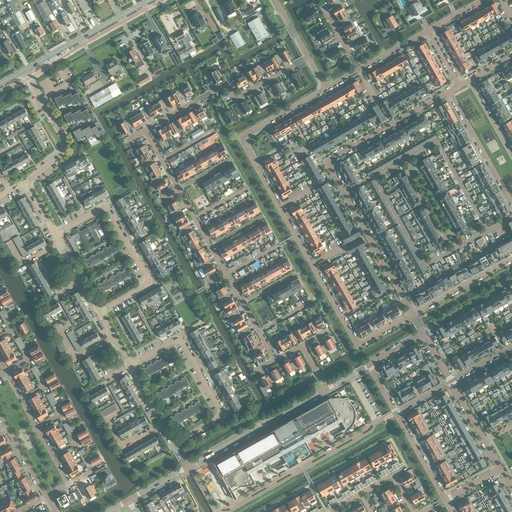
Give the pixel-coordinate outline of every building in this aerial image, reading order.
[(11,15),(19,11),(13,0),(5,5),(11,15)] [(61,6),(58,0),(51,0),(48,2),(53,11),(61,6)] [(229,0),(221,5),(227,16),(235,11),(229,0)] [(419,2),(416,4),(415,0),(408,4),(410,7),(408,8),(412,16),(414,14),(415,16),(421,12),(421,11),(423,10),(419,2)] [(60,28),(55,20),(53,22),(49,16),(52,14),(45,1),(36,6),(45,21),(46,20),(49,25),(49,24),(51,27),(52,27),(55,32),(60,28)] [(333,11),(336,16),(346,10),(341,1),(332,6),(334,9),(333,10),(333,11)] [(71,14),(76,12),(70,2),(65,4),(71,14)] [(491,5),(489,6),(494,15),(499,12),(496,7),(498,6),(496,2),(491,5)] [(244,10),(247,16),(255,11),(251,5),(244,10)] [(489,6),(484,9),(489,18),(494,15),(489,6)] [(316,11),(315,8),(303,15),(308,23),(319,16),(318,14),(318,13),(317,10),(316,11)] [(489,18),(484,9),(480,11),(484,20),(489,17),(489,18)] [(30,22),(36,19),(31,10),(25,13),(30,22)] [(339,21),(339,20),(339,21),(340,21),(342,24),(351,19),(346,10),(336,16),(339,21)] [(19,11),(11,15),(18,26),(25,22),(19,11)] [(64,25),(65,25),(68,24),(67,23),(69,22),(66,15),(64,11),(58,15),(60,18),(64,25)] [(480,11),(475,14),(480,22),(484,20),(480,11)] [(198,12),(191,16),(197,27),(204,24),(202,20),(204,20),(201,14),(199,15),(198,12)] [(3,24),(12,19),(9,14),(0,19),(3,24)] [(398,25),(391,14),(385,17),(387,20),(384,22),(388,29),(391,28),(391,29),(398,25)] [(480,22),(475,14),(470,17),(475,25),(480,22)] [(248,23),(258,41),(268,35),(258,17),(248,23)] [(465,19),(467,21),(470,28),(475,25),(470,17),(465,19)] [(343,27),(343,28),(346,33),(356,27),(351,19),(342,24),(343,27)] [(465,19),(461,22),(465,30),(470,28),(467,21),(465,19)] [(41,35),(41,34),(44,33),(38,23),(33,26),(38,36),(39,35),(40,35),(41,35)] [(318,39),(330,32),(328,29),(326,28),(324,25),(315,30),(317,33),(315,34),(318,39)] [(229,36),(237,49),(254,39),(246,26),(229,36)] [(350,38),(352,41),(361,36),(356,27),(346,33),(348,38),(349,38),(349,39),(350,38)] [(440,35),(443,41),(454,35),(450,29),(446,31),(443,32),(443,33),(440,35)] [(178,33),(187,48),(191,45),(189,43),(192,41),(187,34),(185,35),(183,31),(178,33)] [(224,38),(221,32),(215,35),(217,37),(219,41),(224,38)] [(332,36),(330,32),(318,39),(320,38),(325,46),(333,41),(332,38),(331,36),(332,36)] [(184,44),(186,48),(187,48),(178,33),(174,36),(177,42),(179,41),(182,46),(184,44)] [(154,38),(153,38),(154,39),(156,43),(157,44),(158,46),(157,46),(158,47),(158,46),(161,51),(163,54),(173,49),(170,44),(168,46),(166,42),(165,41),(164,40),(164,39),(162,35),(161,35),(158,37),(158,36),(157,36),(154,38)] [(443,41),(447,48),(457,42),(454,35),(443,41)] [(510,45),(505,35),(500,38),(505,46),(509,43),(510,45)] [(20,36),(14,38),(21,50),(26,47),(20,36)] [(355,46),(356,49),(357,48),(358,51),(370,45),(365,36),(354,43),(355,46)] [(500,38),(495,40),(500,48),(505,46),(500,38)] [(6,54),(13,50),(7,40),(1,44),(0,42),(0,47),(2,46),(6,54)] [(495,40),(491,43),(495,51),(500,48),(495,40)] [(154,53),(157,52),(154,48),(152,49),(148,42),(148,41),(140,46),(141,46),(146,55),(145,55),(146,55),(153,51),(154,53)] [(450,54),(461,48),(457,42),(447,48),(450,54)] [(429,49),(425,43),(421,45),(418,47),(415,49),(418,55),(429,49)] [(491,54),(495,51),(491,43),(486,45),(491,54)] [(179,52),(182,57),(194,51),(191,45),(187,48),(186,48),(179,52)] [(486,56),(491,54),(486,45),(481,48),(487,58),(486,56)] [(338,47),(329,52),(333,61),(343,55),(338,47)] [(461,48),(450,54),(454,60),(464,54),(461,48)] [(487,58),(481,48),(482,50),(477,53),(482,61),(487,58)] [(133,49),(129,52),(129,51),(126,53),(127,53),(126,54),(128,58),(128,59),(129,62),(130,62),(132,65),(136,62),(140,70),(145,67),(139,55),(137,56),(133,49)] [(282,63),(285,61),(286,62),(292,59),(286,49),(277,54),(282,63)] [(432,56),(429,49),(418,55),(422,62),(432,56)] [(274,69),(277,67),(280,66),(279,65),(282,63),(277,54),(268,59),(274,69)] [(457,66),(468,60),(464,54),(454,60),(457,66)] [(403,55),(398,57),(404,68),(409,65),(403,55)] [(436,62),(432,56),(422,62),(425,68),(436,62)] [(398,57),(394,60),(399,69),(403,66),(404,68),(398,57)] [(111,75),(121,69),(115,59),(105,65),(111,75)] [(268,72),(274,69),(268,59),(260,64),(265,73),(268,71),(268,72)] [(399,69),(394,60),(389,63),(394,71),(399,69)] [(457,66),(461,73),(471,67),(468,60),(457,66)] [(439,68),(436,62),(425,68),(429,74),(439,68)] [(156,75),(166,69),(163,63),(152,69),(156,75)] [(394,71),(389,63),(384,65),(389,74),(394,71)] [(257,79),(260,77),(262,76),(262,75),(265,73),(260,64),(251,69),(257,79)] [(389,74),(384,65),(380,68),(385,77),(385,76),(389,74)] [(218,66),(210,70),(217,82),(220,81),(220,80),(222,79),(221,78),(224,76),(218,66)] [(385,77),(380,68),(375,71),(380,80),(385,77)] [(443,75),(439,68),(429,74),(432,80),(443,75)] [(507,69),(502,72),(507,80),(511,77),(511,76),(507,68),(507,69)] [(251,82),(257,79),(251,69),(242,74),(248,84),(248,83),(250,81),(251,82)] [(214,84),(217,82),(210,70),(205,73),(206,75),(203,77),(208,86),(211,84),(212,85),(214,84)] [(380,80),(375,71),(373,72),(368,75),(370,78),(372,77),(375,82),(380,79),(380,80)] [(86,85),(96,80),(92,72),(82,78),(86,85)] [(291,84),(293,88),(295,87),(296,88),(304,83),(297,72),(295,73),(292,74),(292,75),(289,76),(293,83),(291,84)] [(242,87),(245,86),(248,84),(242,74),(237,77),(238,79),(236,79),(238,82),(236,83),(239,88),(242,87)] [(447,81),(443,75),(432,80),(436,87),(447,81)] [(479,84),(482,89),(492,83),(489,78),(479,84)] [(274,84),(280,94),(288,90),(283,81),(280,83),(279,82),(277,83),(274,84)] [(353,83),(351,84),(356,93),(361,90),(358,85),(360,84),(358,81),(353,83)] [(96,108),(122,93),(116,83),(89,98),(96,108)] [(492,83),(482,89),(485,95),(495,88),(492,83)] [(269,88),(267,90),(272,99),(280,94),(274,84),(271,86),(271,87),(269,88)] [(351,84),(346,87),(351,96),(356,93),(351,84)] [(188,98),(190,97),(194,95),(188,85),(179,90),(184,99),(187,97),(188,98)] [(415,86),(421,96),(426,93),(421,85),(416,87),(416,86),(415,86)] [(415,86),(410,88),(415,97),(420,94),(421,96),(415,86)] [(346,87),(341,90),(346,98),(351,96),(346,87)] [(54,99),(58,107),(63,104),(65,107),(73,102),(75,105),(81,101),(84,105),(87,103),(79,88),(75,91),(77,93),(71,96),(69,94),(63,97),(62,98),(60,95),(54,99)] [(410,88),(406,91),(410,99),(415,97),(410,88)] [(495,88),(485,95),(485,94),(488,100),(497,95),(494,89),(496,89),(495,88)] [(182,101),(181,100),(184,99),(179,90),(176,91),(176,93),(171,95),(170,94),(176,105),(182,101)] [(341,90),(337,92),(342,101),(346,98),(341,90)] [(410,99),(406,91),(401,94),(406,102),(410,99)] [(259,106),(267,102),(262,92),(254,97),(259,106)] [(337,92),(332,95),(337,103),(342,101),(337,92)] [(170,108),(173,106),(176,105),(170,94),(162,99),(167,108),(170,107),(170,108)] [(401,94),(396,96),(401,105),(406,102),(401,94)] [(332,95),(327,98),(332,106),(337,103),(332,95)] [(497,95),(488,100),(491,105),(490,105),(501,99),(500,100),(497,95)] [(396,96),(392,99),(397,109),(397,107),(401,105),(396,96)] [(327,98),(323,100),(327,109),(332,106),(327,98)] [(153,104),(159,114),(164,111),(164,110),(167,108),(162,99),(158,101),(159,102),(154,105),(153,104)] [(397,109),(392,99),(391,99),(392,100),(388,103),(386,100),(394,114),(393,112),(397,109)] [(494,111),(505,105),(501,99),(490,105),(491,105),(490,106),(492,109),(493,109),(494,111)] [(243,114),(251,110),(246,100),(238,105),(243,114)] [(323,100),(318,103),(323,111),(327,109),(323,100)] [(386,100),(380,104),(388,118),(394,114),(386,100)] [(440,114),(451,108),(447,102),(436,108),(440,114)] [(318,103),(313,106),(318,114),(323,111),(318,103)] [(153,118),(159,114),(153,104),(144,109),(149,118),(152,117),(153,118)] [(69,112),(68,113),(63,116),(67,123),(73,120),(74,123),(82,119),(84,121),(91,117),(93,122),(97,120),(95,117),(93,113),(88,105),(85,107),(86,109),(80,113),(79,110),(71,115),(69,112)] [(385,119),(377,105),(371,109),(379,123),(385,119)] [(508,111),(505,105),(494,111),(497,117),(508,111)] [(201,106),(198,108),(195,109),(196,111),(193,112),(198,121),(207,116),(201,106)] [(313,106),(308,108),(313,117),(318,114),(313,106)] [(19,112),(23,118),(28,115),(25,108),(19,112)] [(308,108),(304,111),(308,119),(313,117),(308,108)] [(451,108),(440,114),(443,120),(454,114),(451,108)] [(136,115),(141,124),(147,121),(146,120),(149,118),(144,109),(141,111),(141,112),(136,115)] [(367,113),(373,123),(377,120),(379,123),(371,109),(372,111),(368,114),(367,113)] [(225,113),(222,114),(228,124),(236,119),(231,110),(228,111),(225,112),(225,113)] [(192,111),(187,114),(193,124),(198,121),(193,112),(192,111)] [(299,114),(305,124),(304,122),(308,119),(304,111),(299,114)] [(511,117),(508,111),(497,117),(499,119),(498,120),(500,123),(501,123),(511,117)] [(14,115),(18,121),(23,118),(19,112),(14,115)] [(367,113),(362,115),(367,124),(371,121),(372,123),(373,123),(367,113)] [(187,114),(183,116),(181,117),(187,128),(193,124),(187,114)] [(299,114),(294,116),(300,126),(305,124),(299,114)] [(458,120),(454,114),(443,120),(445,119),(449,125),(446,126),(446,127),(458,120)] [(9,117),(13,124),(18,121),(14,115),(9,117)] [(135,128),(141,124),(136,115),(131,118),(130,117),(127,119),(132,128),(135,126),(135,128)] [(362,115),(358,118),(362,127),(367,124),(362,115)] [(419,118),(425,129),(430,126),(425,116),(419,119),(419,118)] [(10,125),(12,128),(14,126),(9,117),(4,120),(7,127),(10,125)] [(187,128),(181,117),(176,121),(176,122),(181,131),(182,130),(181,129),(186,127),(187,128)] [(291,118),(286,121),(292,131),(291,129),(296,126),(291,118)] [(358,118),(353,121),(358,129),(362,127),(358,118)] [(417,120),(414,122),(419,130),(424,127),(425,129),(419,118),(416,120),(417,120)] [(129,131),(129,130),(132,128),(127,119),(118,124),(119,126),(118,126),(119,129),(120,129),(124,134),(129,131)] [(511,119),(503,125),(506,131),(511,127),(511,119)] [(5,128),(6,131),(9,129),(4,120),(0,122),(0,126),(2,130),(5,128)] [(458,120),(446,127),(449,132),(460,126),(457,121),(458,120)] [(79,128),(78,129),(72,132),(77,140),(82,137),(84,139),(91,135),(93,138),(100,134),(103,138),(106,136),(105,134),(101,128),(98,121),(94,123),(96,126),(90,129),(88,127),(80,131),(79,128)] [(286,121),(282,123),(287,134),(292,131),(286,121)] [(353,121),(348,123),(353,132),(358,129),(353,121)] [(173,122),(170,124),(167,125),(173,135),(181,131),(176,122),(173,123),(173,122)] [(411,123),(408,124),(415,135),(414,133),(419,130),(414,122),(411,123)] [(282,123),(277,126),(282,134),(286,132),(287,134),(282,123)] [(348,123),(343,126),(348,135),(353,132),(348,123)] [(409,125),(403,128),(410,139),(410,138),(415,135),(408,124),(409,125)] [(167,125),(165,127),(162,129),(167,139),(173,135),(167,125)] [(31,135),(38,131),(35,126),(28,129),(31,135)] [(282,134),(277,126),(272,129),(277,137),(282,134)] [(343,126),(339,129),(344,139),(345,139),(344,137),(348,135),(343,126)] [(463,131),(460,126),(449,132),(452,137),(463,130),(463,131)] [(410,139),(403,128),(404,129),(401,130),(401,129),(398,131),(405,142),(410,139)] [(167,139),(162,129),(156,132),(162,142),(167,139)] [(340,131),(335,133),(340,142),(344,139),(339,129),(340,131)] [(464,132),(463,130),(452,137),(453,137),(456,142),(467,136),(465,132),(464,132)] [(34,140),(41,136),(38,131),(31,135),(34,140)] [(405,142),(398,131),(399,132),(396,133),(395,132),(393,134),(399,145),(405,142)] [(340,142),(335,133),(330,136),(335,144),(340,142)] [(386,138),(392,149),(398,146),(391,135),(389,136),(389,137),(387,139),(386,138)] [(36,146),(44,142),(41,136),(34,140),(36,143),(35,144),(36,146)] [(330,136),(326,139),(330,147),(335,144),(330,136)] [(469,139),(467,136),(456,142),(459,147),(469,141),(468,139),(469,139)] [(381,141),(387,152),(392,149),(386,138),(383,139),(384,140),(382,142),(381,142),(381,141)] [(320,139),(315,142),(320,150),(325,148),(325,150),(326,150),(320,139)] [(320,139),(326,150),(330,147),(326,139),(321,141),(320,139)] [(387,152),(381,141),(376,144),(375,143),(381,154),(386,151),(387,152)] [(47,147),(44,142),(36,146),(38,148),(39,148),(40,151),(47,147)] [(145,145),(144,145),(142,142),(133,147),(135,151),(136,150),(139,155),(138,156),(148,150),(145,145)] [(315,142),(310,145),(315,153),(320,150),(315,142)] [(373,145),(370,147),(376,157),(375,155),(380,152),(381,154),(375,143),(373,144),(373,145)] [(462,156),(473,150),(470,143),(459,150),(462,156)] [(218,148),(223,157),(228,154),(223,145),(218,148)] [(367,148),(365,149),(371,160),(376,157),(370,147),(367,148)] [(213,150),(219,160),(223,157),(218,148),(213,150)] [(365,150),(359,153),(365,163),(371,160),(365,149),(364,149),(365,150)] [(152,156),(150,154),(148,150),(138,156),(143,165),(152,160),(150,157),(152,156)] [(209,153),(214,162),(219,160),(213,150),(209,153)] [(477,156),(475,152),(473,150),(462,156),(466,162),(477,156)] [(21,155),(22,156),(25,163),(31,160),(27,153),(25,155),(24,154),(21,155)] [(204,156),(209,165),(214,162),(209,153),(204,156)] [(85,155),(80,158),(87,170),(89,169),(88,167),(91,165),(90,163),(92,162),(89,156),(87,157),(85,155)] [(17,159),(20,166),(25,163),(22,156),(17,159)] [(199,158),(204,168),(209,165),(204,156),(199,158)] [(309,156),(301,161),(303,166),(312,161),(309,156)] [(480,162),(477,156),(466,162),(469,168),(480,162)] [(419,163),(418,164),(421,170),(422,170),(423,169),(433,163),(429,157),(427,158),(418,162),(419,163)] [(80,158),(78,159),(75,161),(80,170),(80,171),(84,169),(85,171),(87,170),(80,158)] [(194,161),(200,170),(204,168),(199,158),(194,161)] [(266,166),(267,168),(276,163),(276,162),(275,163),(273,158),(268,161),(267,159),(263,161),(266,166)] [(11,162),(15,169),(20,166),(17,159),(11,162)] [(341,170),(352,164),(349,159),(343,162),(342,161),(340,162),(340,163),(339,165),(341,170)] [(158,168),(156,165),(155,162),(154,163),(152,160),(143,165),(145,168),(146,168),(149,173),(148,173),(148,174),(158,168)] [(71,163),(70,164),(69,164),(74,171),(76,175),(78,174),(77,172),(80,170),(75,161),(74,161),(71,162),(71,163)] [(190,164),(195,173),(200,170),(194,161),(190,164)] [(303,166),(306,170),(314,166),(312,161),(303,166)] [(6,165),(10,172),(15,169),(11,162),(6,165)] [(267,168),(270,172),(279,167),(276,163),(267,168)] [(433,163),(423,169),(422,170),(421,170),(422,170),(426,176),(437,170),(433,163)] [(485,169),(482,163),(473,168),(476,174),(485,169)] [(74,171),(69,164),(64,167),(66,169),(63,171),(67,178),(70,177),(68,174),(74,171)] [(185,166),(190,176),(195,173),(190,164),(185,166)] [(240,176),(234,164),(228,167),(235,179),(240,176)] [(352,164),(341,170),(342,173),(343,172),(345,175),(355,169),(352,164)] [(0,167),(5,175),(10,172),(6,165),(4,167),(3,166),(0,167)] [(180,169),(185,178),(190,176),(185,166),(180,169)] [(314,166),(306,170),(309,175),(317,170),(314,166)] [(235,179),(228,167),(223,170),(228,180),(233,177),(235,179)] [(270,172),(272,177),(281,172),(278,168),(279,167),(270,172)] [(161,173),(158,168),(148,174),(153,182),(162,177),(160,174),(161,173)] [(175,172),(181,181),(185,178),(180,169),(175,172)] [(355,169),(345,175),(346,178),(345,178),(347,181),(358,175),(355,169)] [(479,179),(488,174),(485,169),(476,174),(479,179)] [(228,180),(223,170),(218,173),(223,183),(228,180)] [(317,170),(309,175),(311,180),(322,174),(321,174),(320,175),(317,170)] [(431,181),(440,176),(438,177),(435,171),(437,170),(426,176),(429,182),(431,181)] [(394,176),(395,177),(392,178),(396,183),(407,177),(404,171),(403,172),(403,171),(394,176)] [(272,177),(275,182),(283,177),(281,172),(272,177)] [(223,183),(218,173),(213,176),(218,186),(223,183)] [(316,184),(324,179),(322,174),(311,180),(312,180),(313,179),(316,184)] [(491,180),(488,175),(488,174),(479,179),(482,185),(480,187),(491,180)] [(358,175),(347,181),(348,181),(351,186),(361,180),(358,175)] [(218,186),(213,176),(207,179),(213,188),(218,186)] [(440,176),(431,181),(429,182),(433,188),(444,182),(440,176)] [(168,185),(166,182),(165,180),(164,180),(162,177),(153,182),(158,191),(168,185)] [(275,182),(278,186),(287,181),(286,181),(286,182),(283,177),(275,182)] [(390,196),(396,193),(400,191),(410,185),(407,178),(408,178),(407,177),(396,183),(396,184),(398,183),(401,187),(395,190),(394,189),(388,193),(390,196)] [(213,188),(207,179),(202,182),(207,191),(213,188)] [(494,186),(491,180),(480,187),(483,193),(494,186)] [(278,186),(280,191),(289,186),(287,181),(278,186)] [(47,186),(50,191),(57,187),(54,182),(47,186)] [(447,189),(444,182),(433,188),(437,195),(447,189)] [(330,188),(327,183),(319,188),(321,193),(330,188)] [(103,198),(104,197),(108,195),(106,191),(108,190),(104,184),(99,187),(98,184),(96,185),(103,198)] [(97,201),(102,198),(103,198),(96,185),(93,187),(95,189),(91,190),(97,201)] [(364,185),(353,191),(356,196),(356,197),(367,191),(364,185)] [(414,191),(410,185),(400,191),(403,197),(414,191)] [(282,193),(284,198),(288,196),(287,194),(292,191),(289,186),(280,191),(281,193),(282,193)] [(498,192),(494,186),(483,193),(487,199),(498,192)] [(50,191),(53,196),(60,193),(57,187),(50,191)] [(322,198),(322,199),(332,193),(330,188),(321,193),(324,197),(322,198)] [(92,204),(94,203),(97,201),(91,190),(86,193),(92,204)] [(367,191),(356,197),(357,199),(358,199),(360,202),(370,196),(367,191)] [(417,197),(414,191),(403,197),(407,203),(417,197)] [(442,203),(452,197),(449,191),(438,197),(442,204),(442,203)] [(498,192),(487,199),(490,197),(492,202),(490,203),(501,197),(498,192)] [(53,196),(56,201),(63,198),(60,193),(53,196)] [(87,207),(92,204),(86,193),(81,196),(87,207)] [(322,199),(325,203),(333,199),(331,194),(332,193),(322,199)] [(115,201),(118,206),(119,207),(129,201),(128,198),(127,199),(125,196),(115,201)] [(370,196),(360,202),(361,205),(360,205),(362,207),(373,201),(371,202),(368,197),(370,196)] [(27,203),(24,197),(18,201),(21,206),(27,203)] [(410,210),(421,203),(417,197),(407,203),(410,210)] [(456,204),(452,197),(442,203),(442,204),(445,210),(456,204)] [(504,203),(501,197),(490,203),(493,209),(504,203)] [(56,201),(59,206),(65,203),(63,198),(56,201)] [(325,203),(328,208),(336,203),(333,199),(325,203)] [(119,207),(119,208),(122,212),(129,208),(131,206),(129,202),(130,202),(129,201),(119,207)] [(180,207),(179,204),(177,201),(168,206),(171,211),(170,212),(172,215),(181,210),(179,207),(180,207)] [(373,201),(362,207),(362,208),(363,207),(366,212),(377,206),(376,206),(373,201)] [(250,204),(255,214),(260,211),(255,202),(250,204)] [(30,208),(27,203),(21,206),(24,211),(30,208)] [(62,212),(69,208),(65,203),(59,206),(62,212)] [(328,208),(330,213),(339,208),(336,203),(328,208)] [(498,213),(507,208),(504,203),(493,209),(495,208),(498,213)] [(245,207),(251,216),(255,214),(250,204),(245,207)] [(445,210),(449,216),(459,210),(457,211),(454,205),(456,204),(445,210)] [(290,208),(293,213),(294,215),(303,210),(302,210),(299,205),(294,208),(293,206),(290,208)] [(367,215),(368,217),(380,211),(377,206),(366,212),(367,212),(368,214),(367,215)] [(415,218),(426,212),(426,213),(426,212),(422,206),(412,212),(415,218)] [(241,210),(246,219),(251,216),(245,207),(241,210)] [(405,213),(403,210),(400,207),(396,209),(400,216),(405,213)] [(33,213),(30,208),(24,211),(27,217),(33,213)] [(122,212),(124,217),(125,217),(137,210),(136,208),(133,209),(131,211),(129,208),(122,212)] [(330,213),(333,217),(341,213),(339,208),(330,213)] [(507,208),(498,213),(501,219),(510,214),(507,208)] [(125,217),(125,218),(127,222),(136,218),(138,216),(137,213),(138,212),(137,210),(125,217)] [(177,224),(187,218),(184,213),(182,213),(181,210),(172,215),(177,224)] [(236,212),(241,222),(246,219),(241,210),(236,212)] [(294,215),(296,220),(305,214),(303,210),(294,215)] [(449,216),(452,222),(463,216),(459,210),(449,216)] [(380,211),(368,217),(369,218),(370,217),(371,220),(370,220),(371,223),(383,216),(380,211)] [(231,215),(237,224),(241,222),(236,212),(231,215)] [(415,218),(419,225),(430,218),(426,212),(426,213),(426,212),(415,218)] [(36,218),(33,213),(27,217),(30,222),(36,218)] [(333,217),(336,222),(344,217),(341,213),(333,217)] [(296,220),(299,224),(307,219),(305,215),(305,214),(296,220)] [(227,218),(232,227),(237,224),(231,215),(227,218)] [(383,216),(371,223),(372,223),(373,222),(374,225),(373,225),(374,228),(386,221),(383,216)] [(464,224),(461,218),(463,216),(452,222),(455,228),(455,229),(464,224)] [(127,222),(130,227),(138,223),(142,221),(144,220),(143,217),(137,221),(136,218),(127,222)] [(336,222),(338,227),(347,222),(344,217),(336,222)] [(39,224),(36,218),(30,222),(33,227),(39,224)] [(190,224),(187,218),(177,224),(182,233),(191,228),(189,225),(190,224)] [(222,221),(227,230),(232,227),(227,218),(222,221)] [(422,231),(432,225),(433,225),(430,218),(419,225),(422,231)] [(299,224),(302,229),(310,224),(307,219),(299,224)] [(511,229),(511,239),(497,248),(500,252),(498,253),(501,259),(511,253),(511,220),(508,223),(511,229)] [(130,227),(131,229),(133,233),(144,227),(142,224),(144,223),(142,221),(138,223),(130,227)] [(217,223),(222,233),(227,230),(222,221),(217,223)] [(386,221),(374,228),(376,227),(377,230),(376,231),(377,233),(387,228),(384,223),(386,222),(386,221)] [(97,222),(92,225),(91,226),(90,226),(89,224),(87,226),(87,227),(90,232),(95,240),(97,244),(101,241),(95,229),(96,229),(98,230),(102,236),(108,233),(103,223),(100,225),(99,224),(97,222)] [(272,232),(267,222),(262,225),(267,234),(272,232)] [(347,222),(338,227),(341,232),(351,226),(349,227),(347,222)] [(212,226),(218,235),(222,233),(217,223),(212,226)] [(302,229),(304,234),(313,229),(310,224),(302,229)] [(468,231),(468,230),(464,224),(455,229),(458,235),(459,235),(460,236),(468,231)] [(267,234),(262,225),(257,228),(262,237),(267,234)] [(426,237),(435,232),(437,231),(433,225),(432,225),(422,231),(426,237)] [(208,229),(213,238),(218,235),(212,226),(208,229)] [(353,230),(351,226),(341,232),(342,231),(345,235),(342,237),(356,229),(353,230)] [(90,243),(85,235),(90,232),(87,227),(82,230),(82,231),(81,232),(80,231),(80,230),(77,231),(78,233),(80,237),(87,249),(97,244),(95,240),(90,243)] [(133,233),(136,238),(144,234),(147,232),(144,227),(133,233)] [(197,236),(195,232),(193,230),(192,231),(191,228),(182,233),(184,236),(185,236),(188,241),(197,236)] [(262,237),(257,228),(252,230),(258,240),(262,237)] [(304,234),(307,238),(315,234),(313,229),(304,234)] [(342,237),(346,244),(360,236),(356,229),(342,237)] [(382,241),(393,235),(390,229),(379,236),(380,238),(381,238),(383,240),(382,241)] [(258,240),(252,230),(248,233),(253,242),(258,240)] [(429,243),(441,237),(440,237),(437,231),(435,232),(426,237),(428,236),(431,242),(429,243)] [(71,237),(70,235),(67,237),(75,252),(80,249),(76,242),(77,241),(78,241),(78,239),(80,237),(78,233),(72,236),(73,237),(71,237)] [(253,242),(248,233),(243,236),(248,245),(253,242)] [(307,238),(310,243),(319,238),(318,238),(315,234),(307,238)] [(385,246),(396,240),(393,235),(382,241),(383,244),(384,243),(386,245),(385,246)] [(199,241),(197,236),(188,241),(191,246),(190,247),(191,250),(201,245),(199,242),(199,241)] [(248,245),(243,236),(238,238),(243,248),(248,245)] [(429,243),(433,250),(435,249),(436,249),(439,247),(444,244),(445,243),(441,236),(441,237),(429,243)] [(139,243),(142,249),(153,243),(150,237),(139,243)] [(46,244),(45,242),(43,238),(38,241),(41,247),(46,244)] [(243,248),(238,238),(233,241),(239,250),(243,248)] [(310,243),(312,248),(321,243),(319,238),(310,243)] [(365,244),(361,238),(347,246),(351,253),(365,244)] [(388,251),(388,252),(397,246),(394,241),(396,240),(385,246),(386,249),(387,248),(389,251),(388,251)] [(41,247),(38,241),(32,244),(36,250),(41,247)] [(239,250),(233,241),(229,244),(234,253),(239,250)] [(106,247),(110,254),(111,255),(114,254),(114,253),(117,251),(113,243),(110,244),(111,246),(107,248),(106,247)] [(142,249),(143,250),(145,254),(153,250),(151,247),(154,245),(153,243),(142,249)] [(314,250),(316,254),(320,252),(319,251),(324,248),(321,243),(312,248),(313,250),(314,250)] [(36,250),(32,244),(27,247),(31,253),(36,250)] [(234,253),(229,244),(224,246),(229,256),(234,253)] [(362,246),(365,245),(365,244),(351,253),(353,251),(356,256),(355,256),(365,251),(362,246)] [(204,248),(203,249),(203,248),(202,248),(201,245),(191,250),(193,254),(194,253),(197,258),(207,253),(204,248)] [(229,256),(224,246),(219,249),(224,258),(229,256)] [(391,257),(400,251),(397,246),(388,252),(389,254),(390,253),(392,256),(391,257)] [(99,251),(104,258),(104,259),(107,257),(107,256),(110,254),(106,247),(104,248),(104,250),(100,252),(100,251),(99,251)] [(495,248),(489,252),(495,263),(499,260),(501,259),(498,253),(495,248)] [(155,253),(153,250),(145,254),(148,259),(156,255),(160,252),(159,250),(155,253)] [(94,256),(97,262),(98,263),(101,261),(100,260),(104,258),(99,251),(97,252),(98,253),(94,256)] [(160,252),(156,255),(148,259),(151,264),(159,260),(160,259),(158,256),(163,254),(162,251),(160,252)] [(365,251),(355,256),(358,261),(366,256),(363,252),(365,251)] [(394,262),(403,257),(400,251),(391,257),(392,259),(393,259),(395,261),(394,262)] [(495,263),(489,252),(490,253),(484,256),(489,265),(490,265),(493,263),(495,262),(495,263)] [(210,259),(207,253),(197,258),(200,264),(199,264),(201,268),(210,263),(209,260),(210,259)] [(83,260),(86,265),(89,263),(91,267),(94,265),(94,264),(97,262),(94,256),(93,254),(90,256),(91,257),(87,259),(86,258),(83,260)] [(366,256),(358,261),(360,266),(369,261),(366,256)] [(489,265),(484,256),(479,259),(479,257),(478,257),(485,268),(490,265),(489,265)] [(403,257),(394,262),(397,267),(396,267),(396,268),(405,263),(402,258),(403,257)] [(473,261),(479,272),(485,268),(478,257),(473,261)] [(288,271),(292,268),(287,259),(282,261),(288,271)] [(160,263),(159,260),(151,264),(154,269),(162,265),(167,262),(167,260),(166,261),(165,260),(160,263)] [(283,273),(288,271),(282,261),(278,264),(283,273)] [(371,266),(369,261),(360,266),(363,270),(371,266)] [(473,261),(467,264),(473,275),(475,273),(475,274),(479,272),(473,261)] [(35,262),(29,266),(32,271),(38,268),(35,262)] [(167,262),(162,265),(154,269),(157,275),(165,270),(166,269),(165,266),(168,265),(167,263),(168,262),(167,262)] [(212,265),(210,263),(201,268),(206,276),(216,271),(213,265),(212,265)] [(325,271),(326,272),(335,267),(332,263),(327,266),(326,264),(323,266),(325,270),(325,271)] [(405,263),(396,268),(397,270),(398,270),(400,272),(408,268),(405,263)] [(278,276),(283,273),(278,264),(273,267),(278,276)] [(371,266),(363,270),(366,275),(374,270),(371,266)] [(120,271),(124,279),(125,280),(128,278),(128,277),(131,275),(127,267),(124,269),(125,270),(121,272),(120,271)] [(168,269),(166,269),(165,270),(157,275),(160,280),(170,275),(168,271),(169,271),(172,269),(171,267),(168,269)] [(273,279),(278,276),(273,267),(268,269),(273,279)] [(335,267),(326,272),(329,277),(338,272),(335,267)] [(466,267),(461,270),(460,270),(465,279),(469,277),(471,276),(466,267)] [(32,271),(29,273),(32,278),(41,273),(38,268),(32,271)] [(408,268),(400,272),(401,275),(400,276),(402,278),(413,272),(411,273),(408,268)] [(461,270),(459,268),(454,271),(455,273),(460,282),(463,280),(465,279),(460,270),(461,270)] [(269,281),(273,279),(268,269),(263,272),(269,281)] [(374,270),(366,275),(368,280),(377,275),(374,270)] [(113,275),(118,283),(121,281),(124,279),(120,271),(118,273),(118,274),(114,276),(113,275)] [(264,284),(269,281),(263,272),(259,275),(264,284)] [(338,272),(329,277),(332,282),(340,277),(337,273),(338,272)] [(413,272),(402,278),(403,278),(406,283),(416,277),(413,272)] [(41,273),(32,278),(35,283),(44,278),(41,273)] [(455,273),(449,277),(454,285),(454,286),(456,285),(460,282),(455,273)] [(107,279),(111,286),(111,287),(115,285),(114,285),(118,283),(113,275),(111,276),(112,278),(107,280),(107,279)] [(259,287),(264,284),(259,275),(254,277),(259,287)] [(377,275),(368,280),(371,285),(379,280),(377,275)] [(449,276),(443,279),(448,287),(447,288),(448,288),(454,285),(449,277),(449,276)] [(254,289),(259,287),(254,277),(249,280),(254,289)] [(340,277),(332,282),(334,287),(343,282),(340,277)] [(44,278),(38,282),(41,287),(47,283),(44,278)] [(303,287),(298,278),(293,281),(298,290),(303,287)] [(100,289),(103,287),(105,291),(108,289),(107,288),(111,286),(107,279),(104,280),(105,281),(101,284),(100,282),(97,284),(100,289)] [(448,289),(448,288),(447,288),(448,287),(443,279),(437,282),(438,283),(443,291),(443,292),(448,289)] [(250,292),(254,289),(249,280),(244,283),(250,292)] [(379,280),(371,285),(373,289),(384,284),(383,283),(382,284),(379,280)] [(298,290),(293,281),(288,284),(293,293),(298,290)] [(343,282),(334,287),(337,291),(345,287),(343,282)] [(44,292),(50,289),(47,283),(41,287),(44,292)] [(245,295),(250,292),(244,283),(240,285),(245,295)] [(437,295),(443,292),(443,291),(438,283),(432,286),(437,295)] [(293,293),(288,284),(282,287),(287,296),(293,293)] [(384,284),(373,289),(374,289),(375,288),(378,293),(386,288),(384,284)] [(160,286),(155,289),(161,300),(162,302),(164,301),(162,298),(168,295),(164,289),(162,290),(160,286)] [(228,292),(225,286),(215,292),(220,301),(229,295),(227,292),(228,292)] [(437,295),(432,286),(427,290),(431,298),(432,298),(435,296),(437,295)] [(287,296),(282,287),(277,290),(282,299),(287,296)] [(345,287),(337,291),(340,296),(348,291),(345,287)] [(0,291),(0,297),(1,299),(10,294),(6,288),(0,291)] [(50,289),(44,292),(47,298),(53,294),(50,289)] [(161,300),(155,289),(150,292),(154,300),(157,298),(159,301),(161,300)] [(506,289),(501,292),(507,302),(511,299),(511,290),(507,292),(506,289)] [(282,299),(277,290),(272,293),(277,302),(282,299)] [(423,302),(425,301),(421,293),(419,290),(414,293),(414,294),(420,304),(423,302)] [(427,290),(421,293),(425,301),(426,302),(432,298),(431,298),(427,290)] [(348,291),(340,296),(342,301),(351,296),(348,291)] [(78,292),(71,295),(74,301),(81,297),(78,292)] [(150,292),(144,295),(150,306),(152,305),(152,304),(155,303),(154,300),(150,292)] [(507,302),(501,292),(501,293),(497,295),(502,306),(503,305),(502,304),(506,301),(506,302),(507,302)] [(277,302),(272,293),(266,296),(272,305),(277,302)] [(14,303),(10,294),(1,299),(4,305),(7,304),(8,306),(14,303)] [(151,307),(150,306),(144,295),(139,298),(143,306),(145,305),(146,306),(147,305),(148,307),(150,310),(151,309),(151,308),(151,307)] [(225,309),(235,304),(232,298),(231,299),(229,295),(220,301),(225,309)] [(502,306),(497,295),(492,298),(498,308),(502,306)] [(351,296),(342,301),(345,305),(353,301),(351,296)] [(74,301),(76,303),(77,306),(84,302),(81,297),(74,301)] [(498,308),(492,298),(487,301),(493,311),(498,308)] [(353,301),(345,305),(348,310),(356,306),(353,301)] [(493,311),(487,301),(483,303),(488,313),(493,311)] [(77,306),(78,307),(80,311),(87,308),(84,302),(77,306)] [(396,317),(402,314),(400,311),(402,309),(397,302),(390,306),(396,317)] [(53,306),(56,312),(62,309),(58,303),(53,306)] [(488,313),(483,303),(478,306),(484,316),(488,313)] [(238,309),(235,304),(225,309),(226,309),(229,314),(228,315),(230,318),(239,313),(237,310),(238,309)] [(48,309),(51,315),(56,312),(53,306),(48,309)] [(391,320),(396,317),(390,306),(383,310),(387,318),(389,317),(391,320)] [(475,307),(470,309),(476,320),(481,317),(475,307)] [(80,311),(83,316),(90,313),(87,308),(80,311)] [(49,317),(50,319),(52,317),(51,315),(48,309),(42,312),(46,318),(49,317)] [(470,310),(466,313),(471,323),(476,320),(470,309),(470,310)] [(376,314),(382,325),(387,322),(385,319),(387,318),(383,310),(384,313),(377,317),(376,314)] [(86,322),(93,318),(90,313),(83,316),(86,322)] [(122,317),(125,322),(131,319),(128,313),(122,317)] [(235,327),(245,321),(242,315),(241,316),(239,313),(230,318),(235,327)] [(466,313),(461,315),(467,326),(471,323),(466,313)] [(377,328),(382,325),(376,314),(369,318),(373,326),(375,325),(377,328)] [(467,326),(461,315),(456,318),(462,328),(461,327),(466,324),(467,326)] [(320,329),(325,326),(320,316),(311,321),(316,330),(319,328),(320,329)] [(171,318),(177,329),(183,326),(178,319),(175,320),(173,317),(171,318)] [(171,323),(168,325),(172,332),(177,329),(171,318),(169,319),(171,323)] [(368,333),(373,330),(371,327),(373,326),(369,318),(361,322),(368,333)] [(462,328),(456,318),(452,321),(457,331),(462,328)] [(125,322),(128,327),(134,324),(131,319),(125,322)] [(248,327),(245,321),(235,327),(240,335),(249,330),(247,327),(248,327)] [(305,324),(311,334),(317,331),(316,330),(311,321),(305,324)] [(447,324),(448,326),(446,328),(450,335),(457,331),(452,321),(447,324)] [(18,326),(23,335),(29,331),(24,322),(18,326)] [(167,335),(168,334),(172,332),(168,325),(166,322),(161,324),(161,325),(167,335)] [(362,336),(368,333),(361,322),(354,327),(358,334),(360,333),(362,336)] [(128,327),(131,333),(137,329),(134,324),(128,327)] [(300,327),(306,337),(311,334),(305,324),(300,327)] [(161,325),(156,328),(156,329),(154,330),(158,337),(160,336),(162,338),(167,335),(161,325)] [(300,340),(306,337),(300,327),(294,330),(299,339),(300,340)] [(441,327),(436,330),(438,334),(437,335),(439,338),(440,337),(441,340),(450,335),(446,328),(443,329),(441,327)] [(510,340),(511,338),(511,333),(509,327),(504,330),(505,332),(500,334),(504,340),(508,338),(510,340)] [(139,328),(137,329),(131,333),(134,338),(140,334),(139,332),(140,331),(139,328)] [(198,329),(190,333),(193,338),(201,334),(204,332),(203,331),(203,330),(201,331),(200,330),(199,331),(198,329)] [(245,344),(255,338),(252,333),(250,333),(249,330),(240,335),(245,344)] [(286,335),(291,345),(297,342),(296,341),(299,339),(294,330),(286,335)] [(91,335),(95,342),(100,339),(96,332),(93,334),(93,333),(91,334),(91,335)] [(204,332),(201,334),(193,338),(196,343),(207,337),(205,334),(204,332)] [(137,343),(143,340),(140,334),(134,338),(137,343)] [(86,338),(90,344),(95,342),(91,335),(86,338)] [(280,338),(286,348),(291,345),(286,335),(280,338)] [(209,340),(207,337),(196,343),(199,349),(207,344),(213,341),(212,339),(209,340)] [(484,341),(490,352),(495,349),(493,346),(498,343),(494,337),(490,340),(489,338),(484,341)] [(81,341),(84,347),(90,344),(86,338),(81,341)] [(258,344),(255,338),(245,344),(250,353),(259,348),(257,345),(258,344)] [(275,343),(274,343),(276,347),(277,346),(280,351),(286,348),(280,338),(275,341),(275,343)] [(334,344),(335,343),(333,340),(332,341),(330,338),(324,341),(326,344),(323,345),(327,351),(335,346),(334,344)] [(0,348),(8,344),(6,339),(0,341),(0,348)] [(213,341),(207,344),(199,349),(202,354),(210,350),(213,348),(211,345),(214,343),(213,341)] [(485,354),(490,352),(484,341),(479,344),(485,354)] [(41,350),(37,342),(31,346),(32,348),(29,349),(33,355),(41,350)] [(0,348),(3,353),(11,348),(8,344),(0,348)] [(320,344),(313,347),(315,350),(314,351),(316,354),(317,353),(318,356),(327,351),(323,345),(321,347),(320,344)] [(480,357),(485,354),(479,344),(475,346),(474,346),(480,357)] [(480,356),(480,357),(474,346),(469,348),(475,359),(480,356)] [(423,358),(420,353),(421,353),(419,350),(418,350),(416,347),(411,350),(411,351),(408,352),(411,356),(414,363),(414,361),(416,360),(417,361),(423,358)] [(11,348),(3,353),(5,358),(14,353),(11,348)] [(255,362),(265,356),(261,350),(260,351),(259,348),(250,353),(255,362)] [(471,361),(475,359),(469,348),(465,351),(471,362),(471,361)] [(45,356),(41,350),(33,355),(36,361),(45,356)] [(210,350),(202,354),(205,359),(216,353),(214,351),(211,353),(210,350)] [(458,356),(463,366),(464,366),(462,363),(465,362),(466,365),(471,362),(465,351),(465,352),(458,356)] [(164,356),(168,363),(169,364),(172,362),(175,360),(171,352),(168,353),(169,355),(165,357),(164,356)] [(9,365),(12,363),(15,361),(14,360),(16,358),(14,353),(5,358),(9,365)] [(216,353),(205,359),(208,364),(215,360),(214,357),(217,355),(216,353)] [(404,354),(400,356),(407,367),(406,366),(411,363),(412,364),(414,363),(411,356),(408,357),(406,353),(404,354)] [(296,369),(305,364),(300,355),(294,359),(295,361),(293,362),(296,369)] [(158,361),(162,367),(162,368),(165,366),(165,365),(168,363),(164,356),(162,357),(162,358),(158,361)] [(395,365),(399,372),(407,367),(400,356),(397,358),(396,359),(398,363),(395,365)] [(458,369),(463,366),(458,356),(457,356),(458,358),(453,361),(454,362),(453,362),(455,365),(458,369)] [(83,361),(86,366),(92,362),(89,357),(83,361)] [(211,369),(222,364),(219,358),(215,360),(208,364),(211,369)] [(151,365),(155,371),(156,372),(159,370),(158,369),(162,367),(158,361),(157,360),(155,361),(156,362),(151,365)] [(283,365),(288,373),(296,369),(293,362),(290,364),(289,361),(283,365)] [(92,362),(86,366),(89,371),(95,368),(92,362)] [(389,363),(389,362),(385,364),(392,376),(391,374),(398,370),(399,372),(395,365),(393,366),(391,362),(389,363)] [(510,373),(504,362),(499,365),(505,375),(510,373)] [(141,369),(144,374),(147,372),(149,376),(152,374),(152,373),(155,371),(151,365),(151,363),(148,365),(149,366),(145,368),(144,367),(141,369)] [(387,379),(392,376),(385,364),(380,367),(382,371),(381,371),(383,374),(384,374),(387,379)] [(505,375),(499,365),(495,368),(501,378),(505,375)] [(12,371),(16,378),(25,373),(24,373),(22,368),(17,371),(16,369),(12,371)] [(92,376),(98,373),(95,368),(89,371),(92,376)] [(501,378),(495,368),(490,370),(496,381),(496,380),(495,379),(499,377),(500,378),(501,378)] [(214,375),(217,380),(230,373),(229,371),(226,373),(224,369),(214,375)] [(269,376),(272,382),(281,377),(276,369),(270,372),(271,375),(269,376)] [(488,374),(487,371),(481,374),(488,385),(496,381),(490,370),(491,372),(488,374)] [(17,378),(19,382),(28,378),(25,373),(16,378),(17,378)] [(45,378),(49,383),(57,379),(54,373),(45,378)] [(98,373),(92,376),(95,382),(101,378),(98,373)] [(217,380),(218,382),(220,385),(228,381),(230,380),(228,377),(231,375),(230,373),(217,380)] [(432,376),(430,373),(426,376),(425,374),(424,374),(431,386),(436,383),(434,379),(435,379),(433,376),(432,376)] [(419,377),(426,389),(429,387),(429,386),(430,385),(431,386),(424,374),(419,377)] [(481,374),(482,375),(477,377),(483,388),(482,386),(487,384),(487,385),(488,385),(481,374)] [(265,375),(259,378),(260,381),(259,382),(261,385),(262,384),(263,386),(260,387),(265,396),(268,395),(265,390),(274,385),(272,382),(269,376),(266,377),(265,375)] [(129,381),(126,376),(119,379),(122,385),(129,381)] [(178,380),(182,388),(183,389),(186,387),(185,386),(189,384),(185,376),(182,378),(183,379),(179,381),(178,380)] [(414,380),(415,381),(413,383),(416,388),(418,387),(420,391),(422,390),(423,390),(426,389),(419,377),(414,380)] [(483,388),(477,377),(473,380),(478,390),(483,388)] [(19,382),(22,387),(30,382),(28,378),(19,382)] [(57,379),(49,383),(52,389),(61,384),(57,379)] [(220,385),(223,390),(223,391),(234,385),(231,379),(230,380),(228,381),(220,385)] [(172,385),(175,392),(176,392),(179,390),(182,388),(178,380),(175,382),(176,383),(172,385)] [(478,390),(473,380),(468,383),(474,393),(478,390)] [(132,386),(129,381),(122,385),(125,390),(132,386)] [(413,389),(416,388),(413,383),(412,381),(404,386),(411,397),(414,395),(414,394),(416,393),(413,389)] [(27,390),(31,388),(33,387),(30,382),(22,387),(25,392),(27,390)] [(474,393),(468,383),(463,386),(468,394),(473,392),(473,393),(474,393)] [(165,389),(169,395),(169,396),(172,394),(175,392),(172,385),(171,384),(169,385),(169,387),(165,389)] [(223,391),(224,392),(226,396),(233,392),(236,390),(234,387),(236,386),(235,384),(234,385),(223,391)] [(134,392),(132,386),(125,390),(128,395),(134,392)] [(404,386),(405,387),(400,390),(406,400),(406,399),(407,398),(407,399),(411,397),(404,386)] [(101,390),(104,396),(110,393),(106,387),(101,390)] [(169,395),(165,389),(165,388),(162,389),(163,390),(159,393),(158,391),(155,393),(158,398),(160,396),(163,400),(166,398),(165,397),(169,395)] [(99,399),(104,396),(101,390),(95,393),(99,399)] [(395,393),(397,396),(396,397),(398,400),(399,399),(401,403),(406,400),(400,390),(395,393)] [(137,397),(134,392),(128,395),(131,400),(137,397)] [(226,396),(229,401),(239,395),(238,393),(235,395),(233,392),(226,396)] [(99,399),(95,393),(90,396),(94,402),(99,399)] [(356,413),(356,412),(355,411),(355,410),(355,409),(354,408),(357,407),(355,403),(353,405),(352,404),(351,403),(350,402),(349,401),(348,397),(344,398),(343,398),(342,398),(341,398),(340,397),(338,394),(335,396),(336,397),(334,398),(333,398),(332,398),(331,397),(325,401),(281,426),(274,430),(267,434),(214,463),(216,467),(216,469),(216,470),(217,472),(217,473),(218,475),(219,476),(221,478),(222,479),(222,480),(223,480),(224,481),(230,492),(233,491),(240,487),(242,487),(244,487),(246,486),(247,486),(249,486),(251,485),(253,484),(255,484),(256,483),(250,472),(281,454),(289,468),(313,455),(305,441),(320,432),(320,431),(321,431),(322,430),(322,431),(341,421),(341,422),(347,431),(349,430),(349,429),(350,428),(351,427),(352,427),(352,426),(353,428),(357,426),(354,422),(355,422),(355,421),(355,420),(356,419),(358,416),(356,413)] [(448,399),(445,394),(437,399),(440,404),(449,399),(449,398),(448,399)] [(40,400),(37,395),(29,400),(32,405),(40,400)] [(229,401),(230,402),(232,406),(239,402),(238,399),(241,397),(239,395),(229,401)] [(140,402),(137,397),(131,400),(134,406),(140,402)] [(61,406),(65,411),(73,407),(69,398),(62,402),(64,404),(61,406)] [(440,404),(442,408),(451,403),(449,399),(440,404)] [(40,400),(32,405),(35,409),(43,405),(40,400)] [(232,406),(235,411),(235,412),(242,407),(241,404),(244,403),(242,400),(239,402),(232,406)] [(192,405),(196,412),(197,413),(200,411),(199,410),(203,408),(198,401),(196,402),(197,403),(193,406),(192,404),(192,405)] [(502,405),(509,417),(511,415),(511,414),(511,410),(507,402),(502,405)] [(443,408),(446,413),(454,408),(451,403),(442,408),(443,409),(443,408)] [(37,414),(46,409),(43,405),(35,409),(37,414)] [(185,408),(189,416),(190,417),(193,415),(193,414),(196,412),(192,405),(189,406),(190,407),(186,409),(185,408)] [(502,405),(498,408),(504,419),(505,419),(507,418),(507,417),(508,416),(509,417),(502,405)] [(68,417),(77,413),(73,407),(65,411),(68,417)] [(179,413),(183,420),(186,419),(186,418),(189,416),(185,408),(183,410),(183,411),(179,413)] [(446,413),(448,418),(457,413),(454,408),(446,413)] [(493,411),(499,422),(503,420),(502,420),(504,419),(498,408),(493,411)] [(43,417),(46,415),(48,414),(45,410),(46,409),(37,414),(41,421),(44,419),(43,417)] [(407,416),(410,421),(422,415),(419,410),(414,412),(413,412),(410,413),(411,414),(407,416)] [(487,413),(494,425),(495,424),(496,424),(499,422),(493,411),(488,413),(487,413)] [(169,417),(172,422),(174,421),(176,424),(180,422),(179,422),(183,420),(179,413),(178,412),(176,413),(177,415),(173,417),(172,416),(169,417)] [(451,422),(459,417),(457,413),(448,418),(451,422)] [(486,424),(487,424),(489,427),(494,425),(487,413),(482,416),(485,421),(484,422),(486,424)] [(422,415),(410,421),(412,425),(413,424),(414,426),(424,420),(422,415)] [(139,419),(143,426),(148,423),(144,416),(139,419)] [(454,427),(462,422),(459,417),(451,422),(454,427)] [(135,420),(133,421),(137,429),(143,426),(139,419),(136,421),(135,420)] [(414,428),(416,431),(427,425),(424,420),(414,426),(414,427),(414,428)] [(129,425),(132,432),(137,429),(134,422),(129,425)] [(456,432),(465,427),(462,422),(454,427),(456,432)] [(49,427),(48,425),(44,427),(48,434),(57,429),(56,429),(54,424),(49,427)] [(123,428),(127,435),(132,432),(129,425),(123,428)] [(427,425),(416,431),(418,435),(418,434),(419,436),(429,431),(426,426),(427,425)] [(459,436),(467,432),(465,427),(456,432),(459,436)] [(123,428),(118,431),(122,438),(127,435),(123,428)] [(48,434),(51,438),(59,434),(57,429),(48,434)] [(79,433),(82,439),(89,435),(86,429),(79,433)] [(462,441),(470,436),(467,432),(459,436),(462,441)] [(51,438),(54,443),(62,438),(59,434),(51,438)] [(434,434),(423,440),(424,442),(423,442),(425,446),(437,439),(434,434)] [(89,435),(82,439),(85,444),(92,441),(89,435)] [(462,441),(464,446),(473,441),(470,436),(462,441)] [(160,445),(159,443),(156,437),(150,440),(154,446),(156,444),(158,446),(160,445)] [(56,448),(65,443),(62,438),(54,443),(56,448)] [(428,449),(429,450),(440,444),(437,439),(425,446),(427,449),(428,449)] [(145,443),(149,449),(154,446),(150,440),(145,443)] [(464,446),(467,451),(475,446),(473,441),(464,446)] [(140,446),(144,452),(149,449),(145,443),(140,446)] [(392,459),(398,456),(397,454),(391,444),(385,447),(392,459)] [(440,444),(429,450),(430,452),(429,452),(431,456),(442,449),(440,444)] [(135,449),(138,455),(144,452),(140,446),(135,449)] [(475,446),(467,451),(470,455),(478,450),(475,446)] [(0,462),(6,459),(10,456),(9,454),(11,453),(8,447),(0,451),(0,460),(1,462),(0,462)] [(385,447),(380,450),(387,462),(386,460),(391,457),(391,458),(392,459),(385,447)] [(130,452),(133,458),(138,455),(135,449),(130,452)] [(433,459),(434,461),(445,454),(442,449),(431,456),(433,459)] [(380,450),(375,454),(381,465),(387,462),(380,450)] [(478,450),(470,455),(472,460),(481,455),(478,450)] [(61,456),(64,461),(72,456),(69,451),(61,456)] [(133,458),(130,452),(124,455),(129,462),(133,460),(132,458),(133,458)] [(381,465),(375,454),(369,457),(372,461),(371,462),(372,463),(374,467),(375,466),(380,463),(381,465)] [(103,463),(99,455),(90,460),(93,466),(96,464),(97,467),(103,463)] [(481,455),(472,460),(474,465),(483,460),(481,455)] [(10,456),(6,459),(0,462),(0,466),(5,464),(8,468),(6,469),(7,469),(17,463),(15,458),(12,459),(10,456)] [(64,461),(66,465),(75,461),(72,456),(64,461)] [(360,461),(367,474),(372,471),(365,459),(360,462),(360,461)] [(437,468),(439,471),(450,465),(447,460),(436,466),(437,468)] [(483,460),(474,465),(477,470),(486,465),(483,460),(484,460),(483,460)] [(75,461),(66,465),(69,470),(77,465),(75,461)] [(360,461),(354,465),(360,475),(365,472),(366,474),(367,474),(360,461)] [(13,478),(20,474),(19,473),(19,472),(18,470),(20,468),(17,463),(7,469),(9,474),(8,475),(10,478),(12,476),(13,478)] [(69,470),(73,477),(76,475),(75,473),(79,471),(80,470),(77,466),(77,465),(69,470)] [(105,467),(104,465),(98,467),(94,470),(96,473),(100,470),(105,467)] [(360,475),(354,465),(349,468),(354,478),(360,475)] [(450,465),(439,471),(440,475),(441,474),(442,476),(453,470),(451,470),(449,466),(450,465)] [(102,476),(102,477),(105,482),(104,483),(106,487),(116,482),(108,468),(104,470),(107,474),(102,476)] [(349,468),(343,471),(349,481),(354,478),(349,468)] [(406,475),(404,477),(401,478),(404,485),(405,485),(414,480),(411,473),(412,473),(410,469),(404,472),(406,475)] [(442,478),(444,481),(456,475),(453,470),(442,476),(443,478),(442,478)] [(349,481),(343,471),(338,474),(340,479),(340,480),(341,481),(341,480),(343,484),(349,481)] [(14,479),(11,481),(13,484),(16,482),(18,487),(17,488),(28,482),(25,476),(23,478),(21,475),(20,474),(13,478),(14,479)] [(456,475),(444,481),(447,487),(451,484),(451,485),(454,484),(454,483),(457,481),(454,476),(456,475)] [(334,477),(329,480),(334,489),(339,486),(340,486),(334,476),(334,477)] [(329,480),(323,483),(329,492),(334,489),(329,480)] [(26,493),(30,491),(28,488),(31,487),(28,482),(17,488),(20,493),(19,494),(20,497),(26,493)] [(329,492),(323,483),(318,486),(317,486),(323,496),(323,495),(324,495),(329,492)] [(486,489),(489,494),(499,488),(496,483),(486,489)] [(175,486),(180,494),(184,492),(185,493),(189,491),(185,485),(182,487),(180,484),(175,486)] [(97,492),(93,485),(90,486),(90,485),(84,489),(89,498),(95,495),(95,494),(97,492)] [(171,489),(175,497),(177,499),(181,497),(180,494),(175,486),(171,489)] [(422,490),(420,487),(414,490),(416,493),(411,496),(415,503),(424,498),(425,497),(421,491),(422,490)] [(489,494),(491,499),(502,493),(499,488),(489,494)] [(166,491),(170,499),(172,502),(177,499),(175,497),(171,489),(166,491)] [(382,500),(392,494),(391,492),(392,491),(390,489),(389,489),(379,495),(382,500)] [(310,490),(304,493),(310,503),(315,500),(316,500),(314,496),(313,494),(313,495),(310,490)] [(30,491),(26,493),(20,497),(22,499),(23,499),(26,504),(27,503),(37,498),(34,493),(32,494),(30,491)] [(166,491),(161,494),(166,502),(170,499),(166,491)] [(57,498),(62,506),(70,501),(69,500),(70,499),(71,502),(76,499),(73,493),(68,496),(69,498),(68,498),(65,493),(57,498)] [(310,503),(304,493),(299,496),(306,508),(305,506),(310,503)] [(494,503),(495,503),(505,497),(502,493),(491,499),(492,499),(494,498),(496,502),(494,503)] [(386,510),(392,506),(391,503),(396,500),(396,499),(395,496),(394,497),(392,494),(382,500),(385,506),(384,506),(386,510)] [(299,496),(293,499),(300,511),(306,508),(299,496)] [(495,503),(497,508),(507,502),(505,497),(495,503)] [(12,509),(14,508),(13,506),(15,505),(13,500),(11,501),(9,498),(3,501),(8,511),(12,509)] [(300,511),(293,499),(293,500),(288,503),(288,502),(288,503),(293,511),(299,509),(300,511)] [(464,501),(461,502),(461,503),(458,505),(461,510),(472,504),(469,499),(464,502),(464,501)] [(6,511),(9,511),(8,511),(3,501),(4,503),(0,505),(0,509),(1,511),(6,511)] [(147,510),(155,505),(153,501),(145,505),(147,510)] [(497,508),(499,511),(500,511),(510,507),(507,502),(497,508)]
